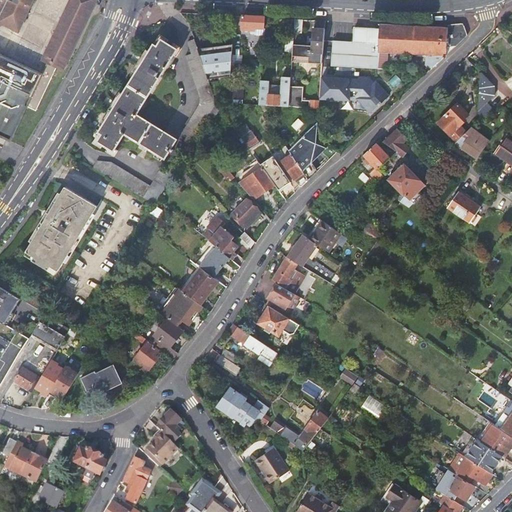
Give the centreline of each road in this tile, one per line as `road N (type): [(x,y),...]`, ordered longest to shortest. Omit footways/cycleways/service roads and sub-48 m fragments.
road 1 (residential): [(173,379),(292,211),(403,106)]
road 2 (secondary): [(122,0),(77,96),(0,215)]
road 3 (residential): [(260,511),(173,379)]
road 4 (residential): [(403,106),(462,166),(511,199)]
road 5 (secondary): [(332,0),(474,0)]
road 6 (residential): [(403,106),(484,29),(483,0)]
road 7 (residential): [(0,415),(49,426),(124,423)]
